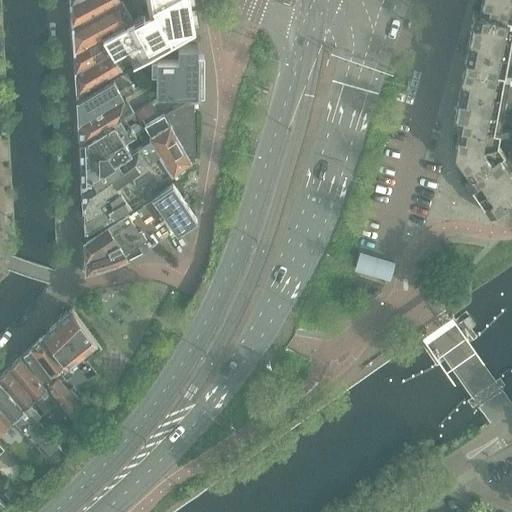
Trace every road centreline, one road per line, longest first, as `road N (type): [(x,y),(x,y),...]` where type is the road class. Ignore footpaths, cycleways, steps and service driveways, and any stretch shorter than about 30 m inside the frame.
road 1 (secondary): [(104,511),(239,369),(298,256),(354,89),(383,31)]
road 2 (secondary): [(309,32),(204,324),(134,430),(52,511)]
road 3 (residential): [(0,357),(61,295),(69,263),(52,0)]
road 4 (residential): [(442,37),(388,244)]
road 5 (residential): [(0,136),(0,259)]
